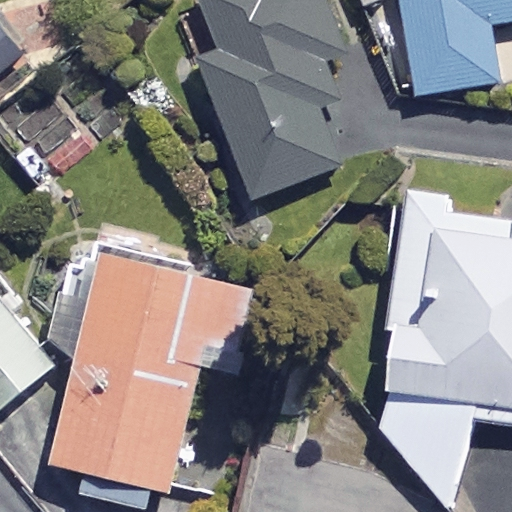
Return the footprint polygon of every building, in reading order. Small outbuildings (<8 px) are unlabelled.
[(351,56),(330,0),(213,0),(234,56),(213,63),(265,204),(362,168),(324,66),(351,56)] [(511,28),(511,0),(412,0),(429,99),(509,86),(500,30),(511,28)] [(0,24),(0,93),(34,62),(0,24)] [(99,151),(73,118),(36,147),(63,180),(99,151)] [(511,428),(511,206),(399,195),(385,335),(407,337),(397,437),(454,511),(456,511),(492,427),(511,428)] [(113,252),(81,269),(60,348),(90,373),(65,468),(95,476),(88,500),(131,511),(158,511),(163,494),(184,500),(217,378),(250,387),(275,295),(113,252)] [(60,372),(0,295),(0,419),(0,420),(60,372)]
